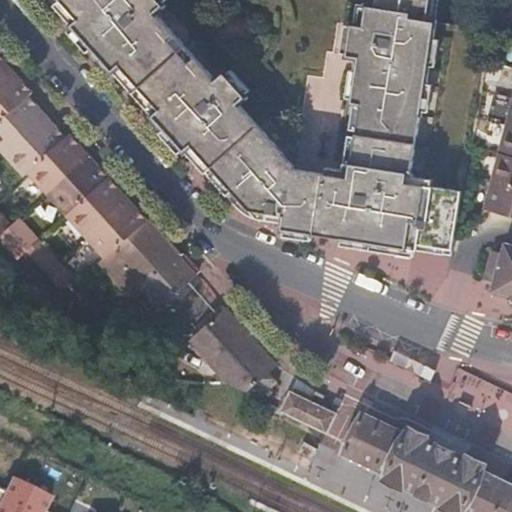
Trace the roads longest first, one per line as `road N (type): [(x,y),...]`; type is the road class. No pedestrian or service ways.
road 1 (residential): [(0,0),(237,248),(440,330)]
road 2 (residential): [(440,330),(471,252),(490,233),(511,231)]
